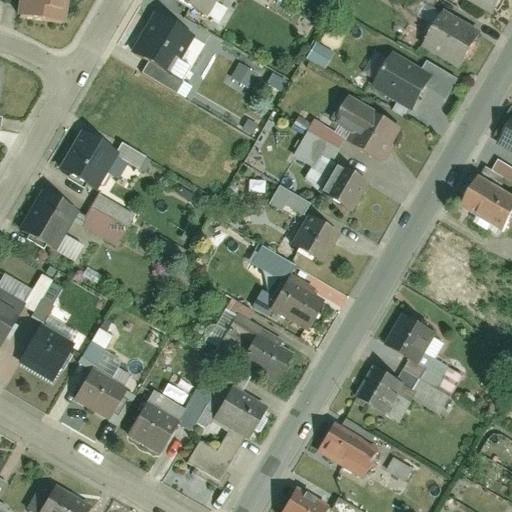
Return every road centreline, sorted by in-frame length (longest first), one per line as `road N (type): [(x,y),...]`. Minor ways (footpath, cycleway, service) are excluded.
road 1 (tertiary): [(246,511),(511,54)]
road 2 (residential): [(170,511),(0,408)]
road 3 (residential): [(76,79),(0,211)]
